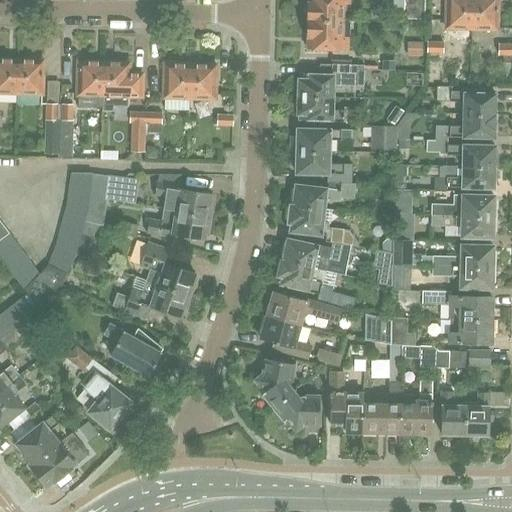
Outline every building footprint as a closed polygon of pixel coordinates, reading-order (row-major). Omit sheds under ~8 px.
[(307,19),(342,20),(343,4),(350,4),(349,0),(309,0),(309,2),(307,1),(307,5),(305,8),(305,13),(307,16),(307,19)] [(403,5),(402,22),(424,22),(425,0),(411,0),(411,5),(403,5)] [(472,28),(472,0),(447,0),(446,27),(472,28)] [(472,0),(472,28),(497,29),(497,0),(472,0)] [(342,36),(342,20),(307,19),(306,22),(305,25),(305,30),(306,33),(306,37),(308,37),(308,48),(348,49),(349,37),(342,36)] [(422,48),(423,41),(410,41),(407,41),(407,44),(407,56),(422,56),(422,48)] [(443,43),(427,42),(427,52),(443,53),(443,43)] [(511,54),(511,44),(499,44),(499,54),(511,54)] [(0,92),(17,93),(18,59),(0,58),(0,92)] [(18,59),(17,93),(42,93),(43,60),(18,59)] [(395,61),(382,60),(382,70),(390,70),(395,70),(395,61)] [(103,95),(104,62),(79,61),(78,94),(103,95)] [(128,106),(128,96),(129,62),(104,62),(103,95),(103,110),(112,110),(113,105),(128,106)] [(189,97),(190,64),(165,63),(164,96),(189,97)] [(190,64),(189,97),(215,98),(216,65),(190,64)] [(364,86),(364,65),(332,64),(332,73),(332,75),(301,74),(301,79),(299,79),(298,96),(333,97),(333,85),(364,86)] [(464,113),(496,114),(494,114),(495,92),(470,91),(470,90),(451,90),(451,86),(436,86),(436,100),(464,101),(464,113)] [(332,109),(333,97),(298,96),(298,113),(300,113),(300,118),(331,119),(331,121),(354,121),(354,110),(332,109)] [(56,158),(58,104),(46,104),(44,158),(56,158)] [(58,104),(56,158),(94,159),(94,150),(78,149),(79,125),(73,125),(73,104),(58,104)] [(403,112),(397,108),(393,113),(388,120),(393,123),(397,126),(406,114),(403,112)] [(146,133),(146,112),(130,112),(130,122),(133,122),(132,152),(146,152),(146,133)] [(146,112),(146,133),(162,133),(162,112),(146,112)] [(495,136),(496,114),(464,113),(464,126),(426,125),(425,139),(448,140),(448,136),(469,137),(469,136),(495,136)] [(217,124),(233,125),(233,115),(218,114),(217,124)] [(395,126),(371,125),(370,151),(394,152),(395,126)] [(294,150),(329,151),(329,139),(351,140),(352,129),(329,129),(298,129),(297,135),(294,135),(294,150)] [(448,144),(448,140),(425,139),(425,153),(463,154),(463,165),(497,166),(498,151),(495,151),(495,145),(448,144)] [(407,140),(399,140),(399,144),(399,149),(406,149),(409,149),(409,143),(409,140),(407,140)] [(146,157),(158,158),(158,152),(158,151),(156,149),(153,146),(147,146),(146,157)] [(102,150),(101,160),(117,160),(118,150),(102,150)] [(341,183),(352,183),(352,164),(329,163),(329,151),(294,150),(293,165),(297,165),(296,172),(328,173),(328,182),(329,182),(341,183)] [(415,164),(394,164),(394,188),(407,188),(407,172),(415,168),(415,164)] [(497,181),(497,166),(463,165),(463,177),(433,176),(432,190),(446,190),(447,186),(494,187),(494,181),(497,181)] [(69,184),(91,187),(93,174),(93,173),(71,172),(69,184)] [(93,174),(91,187),(91,190),(99,191),(107,192),(108,176),(93,174)] [(108,176),(107,192),(106,201),(122,202),(124,177),(108,176)] [(212,194),(180,189),(181,185),(157,181),(155,195),(164,196),(162,208),(165,209),(211,217),(214,198),(211,197),(212,194)] [(290,205),(324,209),(325,198),(339,200),(340,197),(354,198),(355,184),(352,183),(341,183),(329,182),(329,188),(324,187),(324,188),(296,185),(293,205),(290,204),(290,205)] [(90,197),(91,190),(91,187),(69,184),(68,194),(90,197)] [(88,207),(88,209),(97,210),(99,191),(91,190),(90,197),(88,207)] [(88,207),(90,197),(68,194),(66,204),(88,209),(88,207)] [(444,215),(496,216),(497,201),(494,201),(494,195),(454,194),(454,205),(444,205),(430,205),(430,215),(444,215)] [(66,204),(64,214),(85,220),(88,209),(66,204)] [(322,222),(324,209),(290,205),(287,230),(326,235),(325,241),(332,242),(342,244),(343,244),(357,246),(357,241),(350,231),(344,230),(328,228),(328,223),(322,222)] [(208,235),(211,217),(165,209),(163,221),(149,219),(147,233),(172,237),(173,233),(204,238),(205,234),(208,235)] [(82,230),(85,220),(64,214),(61,224),(82,230)] [(141,218),(127,215),(122,232),(137,235),(141,218)] [(413,225),(413,216),(395,215),(395,224),(413,225)] [(496,216),(444,215),(430,215),(430,225),(444,225),(443,234),(461,235),(461,236),(493,237),(493,231),(496,231),(496,216)] [(0,220),(0,238),(9,232),(0,220)] [(80,240),(82,230),(61,224),(58,235),(80,240)] [(9,232),(0,238),(0,251),(15,241),(9,232)] [(77,250),(76,255),(90,259),(95,241),(93,237),(82,234),(77,250)] [(77,250),(80,240),(58,235),(56,245),(76,251),(77,250)] [(342,244),(332,242),(331,247),(313,243),(312,244),(287,239),(283,260),(281,260),(281,261),(313,268),(324,271),(327,258),(339,261),(343,244),(342,244)] [(400,266),(410,266),(411,241),(393,240),(392,251),(392,265),(400,266)] [(15,241),(0,251),(0,256),(4,262),(21,249),(15,241)] [(195,273),(166,263),(171,249),(148,241),(140,265),(150,269),(146,280),(191,295),(197,278),(194,277),(195,273)] [(431,265),(445,265),(495,267),(495,251),(493,251),(493,245),(461,244),(461,256),(431,256),(431,265)] [(56,245),(52,255),(72,262),(76,251),(56,245)] [(21,249),(4,262),(10,270),(27,258),(21,249)] [(392,266),(392,251),(377,249),(374,267),(379,268),(377,280),(391,282),(392,266)] [(52,255),(48,265),(67,273),(72,262),(52,255)] [(27,258),(10,270),(16,279),(33,266),(27,258)] [(97,266),(78,259),(74,270),(93,277),(97,266)] [(324,271),(313,268),(281,261),(276,282),(301,288),(301,289),(319,293),(317,299),(330,303),(353,309),(356,298),(333,291),(333,289),(321,286),(322,282),(324,271)] [(48,265),(39,274),(24,289),(28,294),(38,308),(62,285),(67,273),(48,265)] [(495,267),(445,265),(431,265),(431,275),(461,275),(460,287),(492,288),(492,282),(495,282),(495,267)] [(33,266),(16,279),(24,289),(39,274),(33,266)] [(392,290),(408,290),(409,276),(400,276),(400,266),(392,266),(392,286),(392,290)] [(185,313),(191,295),(146,280),(142,291),(132,287),(129,297),(118,293),(113,305),(124,311),(146,319),(151,305),(181,316),(182,312),(185,313)] [(492,296),(450,296),(450,291),(424,290),(423,305),(450,306),(450,319),(460,319),(492,320),(492,307),(492,296)] [(317,299),(317,303),(274,291),(270,302),(266,301),(263,311),(267,312),(267,314),(300,324),(304,311),(338,321),(342,310),(329,307),(330,303),(317,299)] [(37,311),(38,308),(28,294),(0,315),(0,339),(1,338),(17,326),(37,311)] [(391,344),(392,320),(364,312),(363,339),(389,344),(391,344)] [(295,342),(300,324),(267,314),(260,338),(270,340),(268,346),(308,357),(312,347),(295,342)] [(392,320),(391,344),(401,345),(415,345),(415,333),(407,333),(408,316),(392,316),(392,320)] [(492,320),(460,319),(450,319),(450,334),(445,334),(445,340),(449,342),(491,343),(491,332),(492,332),(492,320)] [(149,375),(161,353),(151,347),(154,341),(138,328),(133,337),(109,323),(104,332),(117,340),(110,353),(149,375)] [(17,326),(1,338),(10,350),(26,337),(17,326)] [(389,369),(401,370),(401,345),(391,344),(389,344),(389,369)] [(435,345),(422,345),(421,367),(438,368),(439,350),(435,345)] [(117,377),(103,366),(80,349),(74,357),(91,371),(84,380),(89,384),(77,398),(91,409),(89,411),(109,428),(111,425),(114,428),(123,417),(120,414),(130,402),(110,386),(117,377)] [(329,364),(332,354),(319,350),(316,360),(329,364)] [(451,350),(439,350),(438,368),(450,368),(451,350)] [(469,350),(469,365),(490,365),(491,351),(469,350)] [(332,354),(329,364),(339,366),(342,357),(332,354)] [(272,408),(292,391),(286,384),(290,382),(293,364),(267,358),(264,374),(254,381),(266,395),(263,397),(272,408)] [(0,390),(19,376),(11,366),(0,375),(0,390)] [(400,404),(401,382),(401,370),(389,369),(389,382),(389,404),(363,403),(362,431),(399,432),(400,404)] [(347,393),(347,391),(343,390),(343,371),(331,371),(331,390),(330,390),(330,397),(331,397),(330,424),(345,424),(345,431),(362,431),(363,403),(363,393),(347,393)] [(19,376),(0,390),(0,425),(24,407),(14,394),(26,385),(19,376)] [(431,413),(432,380),(420,380),(420,400),(415,400),(415,404),(400,404),(399,432),(402,432),(402,437),(413,437),(413,432),(431,433),(431,413)] [(303,424),(319,424),(320,397),(301,396),(298,399),(292,391),(272,408),(281,418),(283,417),(294,431),(303,424)] [(465,433),(466,402),(453,402),(453,391),(442,391),(442,405),(441,433),(450,433),(451,434),(453,434),(456,435),(457,435),(459,435),(461,434),(462,433),(465,433)] [(480,434),(489,434),(489,406),(489,392),(479,392),(479,402),(466,402),(465,433),(469,433),(470,434),(471,435),(474,435),(476,435),(478,435),(479,434),(480,434)] [(33,415),(41,409),(35,402),(26,409),(25,410),(31,417),(33,415)] [(494,407),(494,416),(504,416),(504,408),(494,407)] [(30,466),(59,442),(49,431),(58,423),(52,415),(16,443),(22,451),(20,453),(30,466)] [(80,427),(89,440),(98,433),(89,420),(80,427)] [(70,466),(84,455),(85,450),(71,433),(59,442),(30,466),(46,486),(53,480),(54,482),(71,468),(70,466)]
